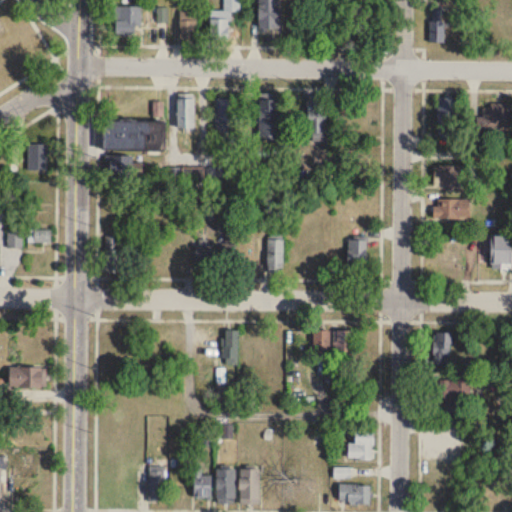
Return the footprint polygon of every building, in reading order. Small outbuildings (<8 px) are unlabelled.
[(224,0),(224,12),(240,12),(239,0),(224,0)] [(279,0),(258,0),(258,30),(279,30),(279,0)] [(443,41),(443,4),(430,4),(430,41),(443,41)] [(114,34),(140,34),(140,5),(114,5),(114,34)] [(180,42),(195,42),(195,11),(180,11),(180,42)] [(229,19),(209,19),(209,41),(229,41),(229,19)] [(325,141),(325,96),(306,96),(306,141),(325,141)] [(194,98),(177,98),(177,128),(194,128),(194,98)] [(437,98),(437,133),(454,133),(454,98),(437,98)] [(236,99),(216,99),(216,130),(236,130),(236,99)] [(257,138),(278,138),(278,99),(257,99),(257,138)] [(511,104),(479,104),(479,129),(511,129),(511,104)] [(102,150),(165,150),(165,121),(102,121),(102,150)] [(47,143),(28,143),(28,170),(47,170),(47,143)] [(108,177),(138,177),(138,155),(108,155),(108,177)] [(465,165),(435,165),(435,186),(465,186),(465,165)] [(220,184),(220,167),(182,167),(182,184),(220,184)] [(469,219),(469,198),(434,198),(434,219),(469,219)] [(28,230),(28,242),(51,242),(51,230),(28,230)] [(23,231),(8,231),(8,248),(23,248),(23,231)] [(492,269),(511,269),(511,236),(492,236),(492,269)] [(123,273),(123,237),(105,237),(105,273),(123,273)] [(267,272),(282,272),(282,239),(267,239),(267,272)] [(366,240),(347,240),(347,273),(366,273),(366,240)] [(194,270),(213,270),(213,241),(194,241),(194,270)] [(238,364),(238,330),(224,330),(224,364),(238,364)] [(312,330),(312,356),(329,356),(330,330),(312,330)] [(353,330),(336,330),(336,355),(353,356),(353,330)] [(434,363),(451,363),(451,332),(434,332),(434,363)] [(9,386),(46,386),(46,367),(9,367),(9,386)] [(469,380),(430,380),(430,403),(469,403),(469,380)] [(348,459),(372,459),(372,433),(355,433),(355,443),(348,443),(348,459)] [(148,502),(166,502),(166,466),(148,466),(148,502)] [(349,478),(349,468),(336,468),(336,478),(349,478)] [(216,503),(235,503),(235,470),(216,470),(216,503)] [(259,504),(259,470),(238,470),(238,504),(259,504)] [(211,499),(211,471),(194,471),(194,499),(211,499)] [(369,484),(339,484),(339,503),(369,503),(369,484)]
